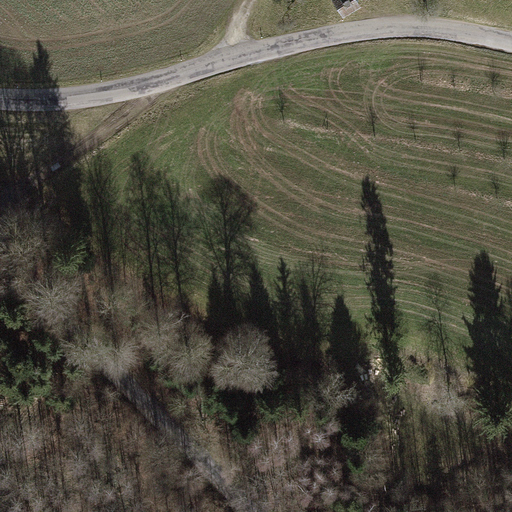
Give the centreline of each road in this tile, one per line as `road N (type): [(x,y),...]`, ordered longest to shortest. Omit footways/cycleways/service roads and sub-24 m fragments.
road 1 (tertiary): [(511,42),(445,29),(363,30),(157,84),(68,100),(0,101)]
road 2 (track): [(249,511),(73,331),(0,238)]
road 3 (track): [(157,84),(0,210)]
